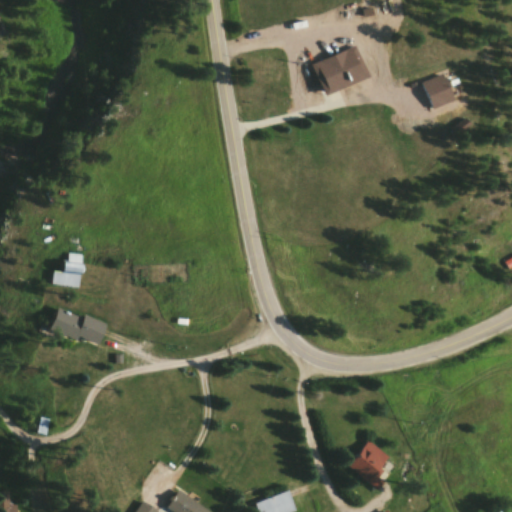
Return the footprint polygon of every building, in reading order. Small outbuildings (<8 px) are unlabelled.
[(311,78),(358,59),(374,93),(328,109),(311,78)] [(428,98),(440,128),(463,118),(453,90),(428,98)] [(84,262),(68,262),(68,278),(55,278),(55,294),(84,294),(84,262)] [(109,337),(54,316),(46,340),(99,358),(109,337)] [(372,450),(350,475),(376,499),(383,491),(378,487),(390,464),(372,450)] [(200,511),(180,498),(170,511),(200,511)] [(0,499),(0,511),(11,511),(11,499),(0,499)] [(256,511),(295,511),(291,499),(256,511)]
